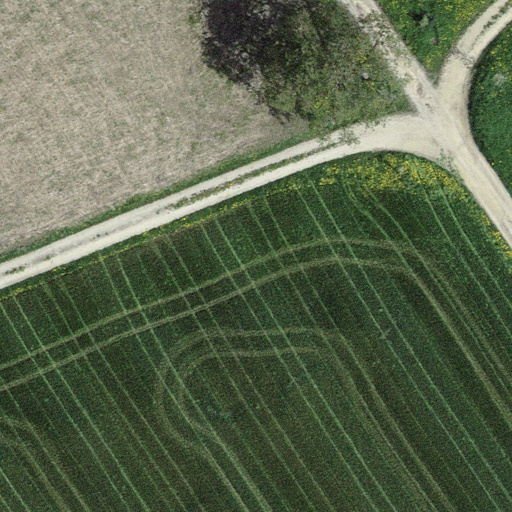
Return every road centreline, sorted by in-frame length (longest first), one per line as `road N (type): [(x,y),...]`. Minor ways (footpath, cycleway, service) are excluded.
road 1 (track): [(0,269),(423,99),(511,14)]
road 2 (track): [(353,0),(511,233)]
